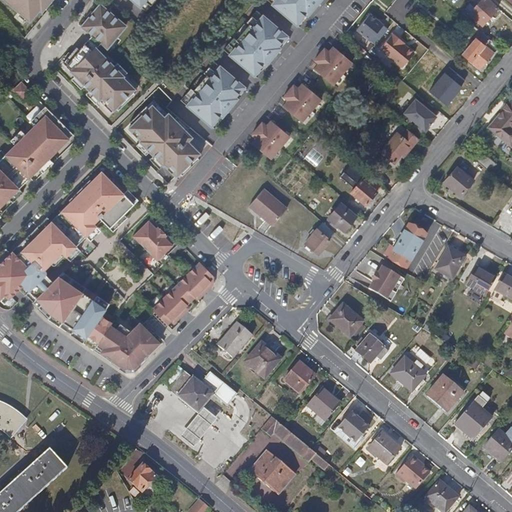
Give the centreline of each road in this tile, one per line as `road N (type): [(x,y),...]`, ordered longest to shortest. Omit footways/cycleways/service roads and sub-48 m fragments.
road 1 (residential): [(293,325),(509,511)]
road 2 (residential): [(165,210),(342,0)]
road 3 (residential): [(111,414),(241,281)]
road 4 (tertiary): [(99,139),(30,59),(74,0)]
road 5 (residential): [(407,190),(511,63)]
road 6 (secondary): [(235,511),(111,414)]
road 7 (tertiary): [(0,239),(99,139)]
road 8 (secondary): [(111,414),(0,332)]
road 9 (residential): [(241,281),(238,258),(262,246),(327,285)]
road 10 (residential): [(327,285),(407,190)]
road 11 (residential): [(407,190),(511,251)]
